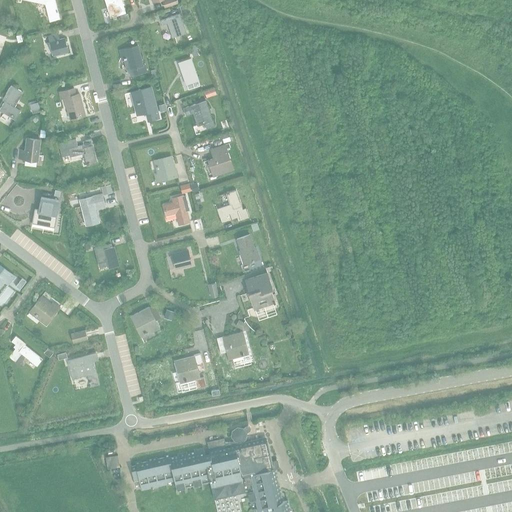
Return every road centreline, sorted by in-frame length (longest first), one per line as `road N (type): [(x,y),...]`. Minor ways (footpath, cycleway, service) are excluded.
road 1 (unclassified): [(132,426),(280,398),(332,415),(367,397),(511,370)]
road 2 (unclassified): [(132,426),(0,449)]
road 3 (unclassified): [(132,426),(101,310)]
